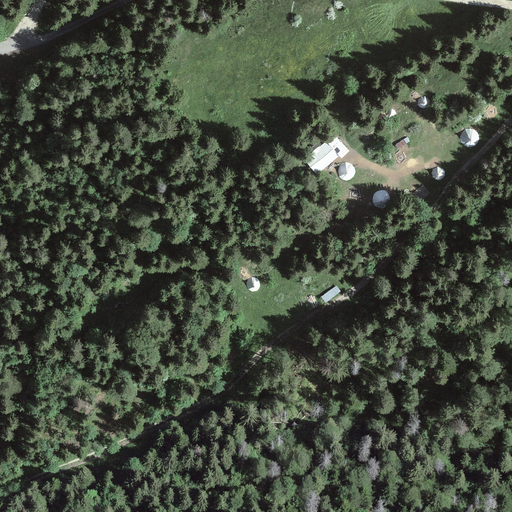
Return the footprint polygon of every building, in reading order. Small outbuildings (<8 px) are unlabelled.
[(426,94),(423,94),(421,95),(418,96),(417,99),(416,101),(415,104),(416,107),(418,109),(421,111),(424,111),(427,111),(429,110),(431,108),(432,105),(433,102),(432,100),(431,97),(429,95),(426,94)] [(394,103),(391,102),(388,103),(386,104),(384,107),(383,109),(383,112),(384,115),(386,117),(389,119),(392,119),(395,119),(397,118),(399,116),(400,113),(400,110),(400,108),(398,105),(396,104),(394,103)] [(471,130),(468,130),(466,130),(463,132),(462,134),(461,137),(461,140),(462,142),(464,145),(466,146),(469,147),(472,146),(475,145),(476,143),(478,141),(478,138),(477,135),(476,133),(474,131),(471,130)] [(334,134),(308,158),(319,170),(338,152),(341,155),(348,148),(334,134)] [(348,163),(345,163),(343,163),(340,165),(339,167),(338,170),(338,173),(339,175),(341,178),(343,179),(346,180),(349,179),(351,178),(353,176),(354,173),(355,171),(354,168),(353,166),(351,164),(348,163)] [(441,165),(438,165),(436,165),(433,167),(432,169),(431,172),(431,175),(432,177),(434,180),(436,181),(439,182),(442,181),(445,180),(446,178),(448,176),(448,173),(447,170),(446,168),(444,166),(441,165)] [(385,190),(382,190),(379,191),(377,192),(375,194),(374,197),(374,200),(375,203),(377,205),(380,207),(382,207),(385,207),(388,205),(390,203),(391,201),(391,198),(391,195),(389,193),(387,191),(385,190)] [(256,277),(253,277),(251,277),(248,279),(247,281),(246,284),(246,287),(247,289),(248,292),(251,293),(254,294),(257,293),(259,292),(261,290),(262,288),(263,285),(262,282),(261,280),(259,278),(256,277)]
